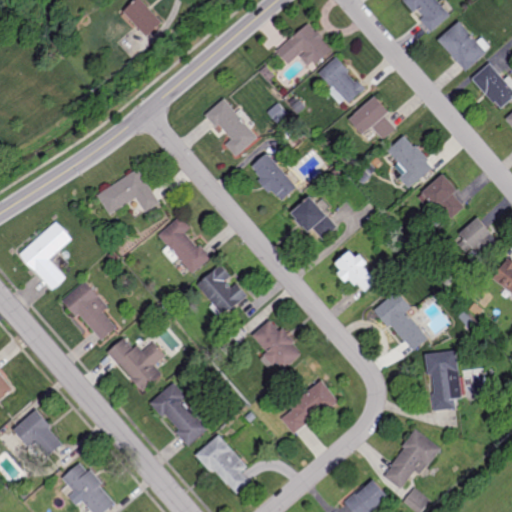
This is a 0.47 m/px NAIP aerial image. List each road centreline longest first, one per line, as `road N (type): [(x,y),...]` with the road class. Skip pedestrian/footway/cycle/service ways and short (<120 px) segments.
road 1 (residential): [(146,115),(372,381),(373,412),(360,433),(270,511)]
road 2 (residential): [(280,0),(94,155),(0,215)]
road 3 (residential): [(0,295),(186,511)]
road 4 (residential): [(511,189),(350,0)]
